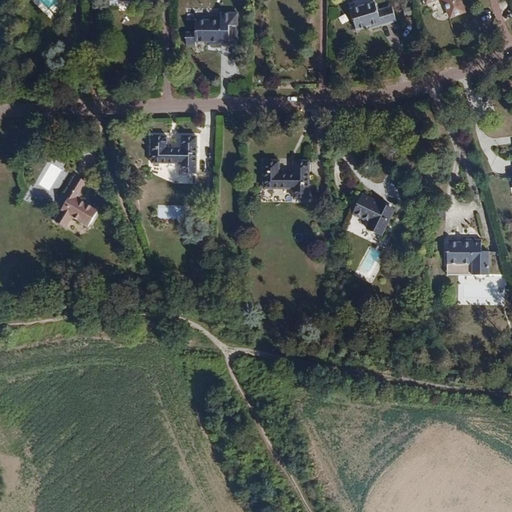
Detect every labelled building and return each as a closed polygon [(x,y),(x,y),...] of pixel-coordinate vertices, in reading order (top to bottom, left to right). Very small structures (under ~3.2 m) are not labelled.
[(464,11),(459,0),(424,0),(426,3),(433,0),(442,0),(450,17),(464,11)] [(371,25),(372,29),(396,22),(391,6),(377,10),(374,1),(349,9),(355,30),(367,26),(371,25)] [(228,27),(237,26),(237,12),(220,13),(220,19),(194,19),(194,32),(185,32),(186,45),(195,45),(195,41),(206,41),(210,41),(210,45),(229,45),(228,42),(228,27)] [(228,27),(228,42),(237,42),(237,26),(228,27)] [(167,136),(152,136),(151,163),(181,163),(181,173),(196,174),(196,136),(181,136),(181,149),(167,149),(167,136)] [(278,162),(264,161),(264,188),(293,188),(293,198),(309,198),(308,161),(293,161),(293,174),(278,174),(278,162)] [(64,195),(68,198),(55,222),(66,228),(72,217),(88,227),(97,211),(78,200),(87,183),(75,176),(64,195)] [(381,236),(393,211),(362,195),(353,213),(370,222),(367,229),(381,236)] [(158,207),(159,218),(171,218),(171,207),(158,207)] [(456,264),(456,274),(489,274),(489,251),(481,251),(481,239),(463,239),(463,242),(447,243),(447,264),(456,264)] [(456,264),(447,264),(447,274),(456,274),(456,264)]
